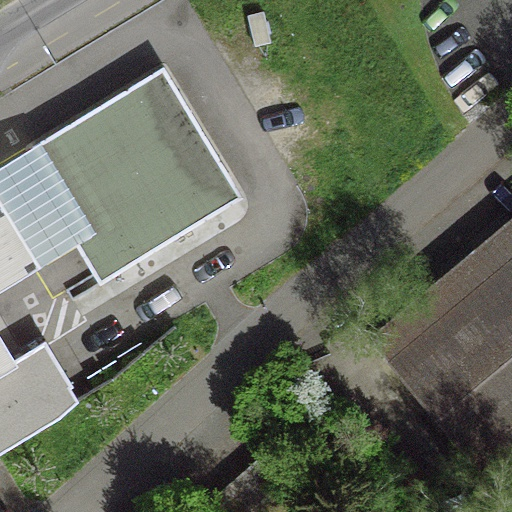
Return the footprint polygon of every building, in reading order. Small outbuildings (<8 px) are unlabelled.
[(457,76),(476,61),(439,12),(420,27),(457,76)] [(24,256),(50,298),(108,263),(113,271),(241,195),(164,67),(0,165),(0,220),(22,257),(24,256)] [(0,365),(16,356),(0,329),(0,270),(22,257),(0,220),(0,365)] [(511,449),(511,253),(382,363),(478,478),(511,449)] [(67,386),(40,341),(16,356),(0,365),(0,448),(53,417),(74,404),(64,388),(67,386)] [(285,511),(303,496),(264,451),(194,511),(285,511)]
